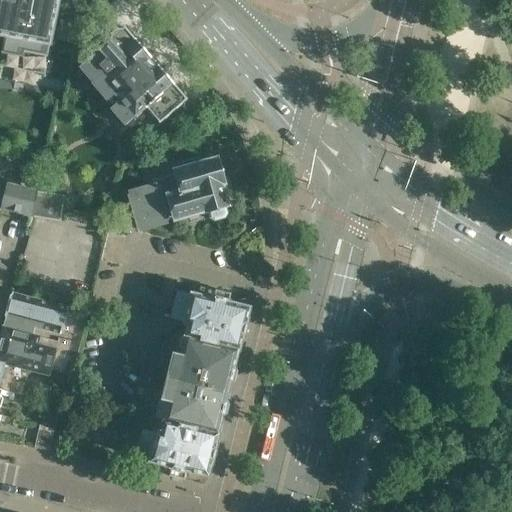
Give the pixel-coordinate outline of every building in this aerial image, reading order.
[(0,0),(0,35),(4,37),(1,53),(0,57),(0,62),(45,71),(47,57),(58,0),(0,0)] [(98,51),(78,68),(92,83),(91,84),(106,102),(114,95),(119,101),(110,109),(114,114),(108,119),(114,125),(120,121),(124,127),(134,119),(134,120),(146,109),(159,123),(185,101),(188,99),(176,84),(126,27),(123,30),(122,29),(116,29),(111,34),(111,39),(97,50),(98,51)] [(138,161),(145,186),(128,191),(129,195),(127,195),(137,229),(139,229),(140,232),(169,224),(167,220),(169,220),(169,219),(172,218),(173,223),(208,213),(210,219),(214,222),(225,218),(228,214),(220,183),(221,183),(215,161),(211,163),(209,158),(183,165),(178,148),(138,161)] [(0,207),(2,208),(2,209),(33,217),(61,221),(62,212),(64,195),(37,191),(7,183),(0,181),(0,207)] [(177,290),(169,319),(182,322),(181,324),(186,325),(184,337),(239,350),(241,342),(242,342),(248,320),(247,320),(247,319),(247,318),(249,308),(244,307),(245,305),(232,302),(232,299),(230,294),(216,290),(211,293),(210,297),(190,292),(189,294),(177,290)] [(12,292),(3,326),(5,326),(4,326),(33,334),(79,345),(87,313),(66,307),(67,306),(16,293),(12,292)] [(0,362),(5,363),(5,365),(29,371),(50,377),(52,368),(72,373),(79,345),(33,334),(4,326),(5,326),(3,326),(1,333),(2,334),(0,340),(0,362)] [(184,337),(174,335),(168,355),(170,356),(165,377),(228,392),(230,383),(232,380),(234,370),(234,369),(233,368),(237,352),(239,352),(239,350),(184,337)] [(0,389),(22,396),(29,371),(5,365),(5,363),(0,362),(0,389)] [(163,419),(162,420),(219,434),(219,433),(217,432),(222,415),(223,415),(226,403),(225,403),(228,392),(165,377),(156,418),(163,419)] [(60,406),(53,404),(50,412),(58,414),(60,406)] [(48,419),(46,426),(54,428),(56,421),(48,419)] [(141,429),(138,444),(138,445),(135,457),(171,467),(171,468),(186,472),(187,472),(188,471),(208,476),(211,466),(212,466),(212,465),(217,444),(217,443),(216,442),(219,434),(162,420),(159,432),(156,431),(155,432),(141,429)] [(36,442),(35,447),(35,448),(50,450),(51,444),(54,428),(46,426),(44,426),(39,424),(35,442),(36,442)]
